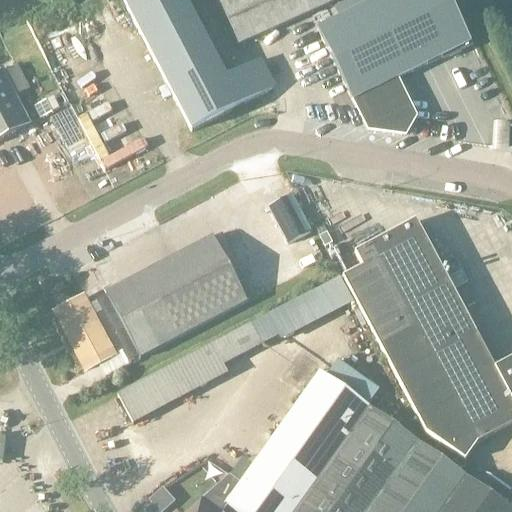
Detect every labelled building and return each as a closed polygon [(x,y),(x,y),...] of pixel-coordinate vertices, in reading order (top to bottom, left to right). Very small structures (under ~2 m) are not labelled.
[(182,0),(119,0),(190,134),(273,90),(259,63),(225,81),(182,0)] [(216,0),(237,47),(341,0),(216,0)] [(446,0),(378,0),(315,32),(364,132),(403,137),(414,119),(395,82),(469,45),(446,0)] [(0,73),(0,141),(28,127),(0,74),(0,73)] [(28,101),(36,116),(55,106),(47,92),(28,101)] [(262,199),(279,244),(305,235),(289,189),(262,199)] [(445,281),(414,224),(353,256),(360,270),(341,280),(417,424),(423,436),(463,464),(476,446),(511,427),(511,364),(494,374),(450,292),(465,284),(460,273),(445,281)] [(82,300),(53,315),(84,373),(121,353),(126,363),(137,358),(139,361),(245,305),(230,276),(239,271),(220,235),(104,296),(105,297),(94,303),(100,314),(92,319),(82,300)] [(260,349),(249,328),(116,398),(131,427),(226,377),(222,369),(260,349)] [(480,343),(486,357),(507,348),(501,334),(480,343)] [(319,377),(241,486),(225,508),(226,508),(230,511),(369,511),(417,447),(366,411),(377,395),(343,370),(331,386),(319,377)] [(507,511),(417,447),(369,511),(507,511)] [(222,511),(226,508),(225,508),(241,486),(228,477),(188,511),(222,511)]
